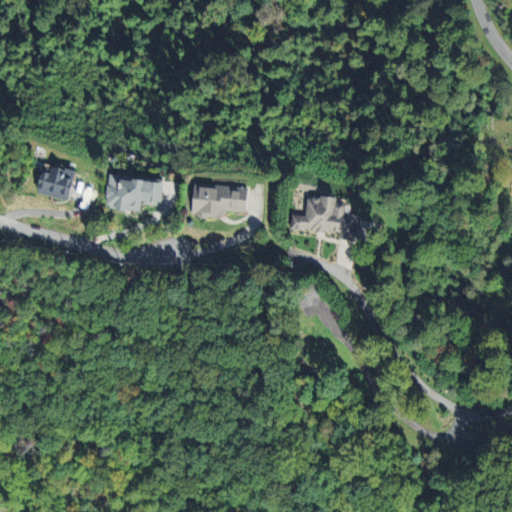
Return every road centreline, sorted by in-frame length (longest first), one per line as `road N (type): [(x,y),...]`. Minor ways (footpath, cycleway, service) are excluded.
road 1 (residential): [(294,251),(335,267),(400,360),(450,406),(511,406)]
road 2 (residential): [(169,250),(89,248),(0,218)]
